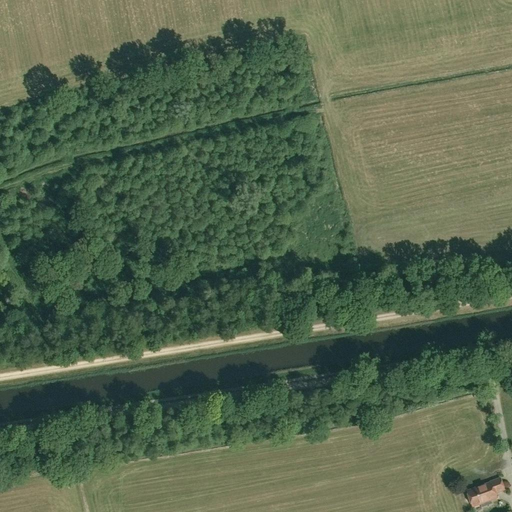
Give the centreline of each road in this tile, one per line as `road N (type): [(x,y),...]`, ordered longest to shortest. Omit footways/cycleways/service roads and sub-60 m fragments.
road 1 (track): [(0,431),(511,350)]
road 2 (track): [(0,376),(511,296)]
